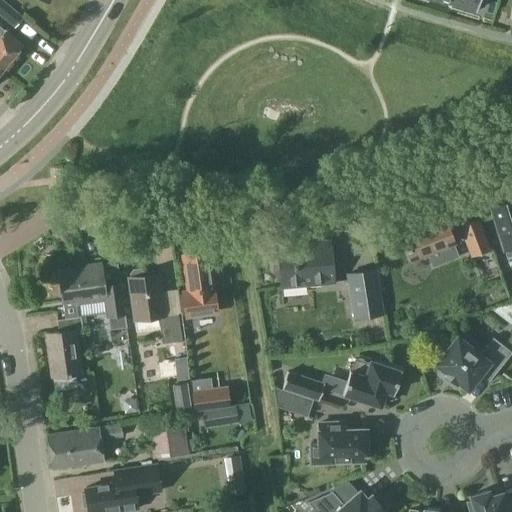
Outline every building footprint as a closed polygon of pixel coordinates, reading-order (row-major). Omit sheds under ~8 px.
[(0,0),(0,15),(14,28),(23,17),(2,0),(0,0)] [(484,0),(453,0),(453,3),(475,10),(477,5),(483,6),(484,0)] [(0,67),(1,69),(19,48),(18,47),(20,44),(5,31),(6,31),(0,26),(0,67)] [(511,193),(501,196),(502,200),(491,204),(507,257),(511,255),(511,193)] [(416,224),(399,230),(410,258),(453,241),(443,214),(427,220),(425,216),(414,221),(416,224)] [(461,227),(472,255),(489,248),(478,220),(461,227)] [(274,259),(273,262),(273,266),(274,270),(276,274),(278,277),(280,277),(281,287),(334,282),(330,240),(310,242),(310,240),(297,241),(297,243),(277,245),(278,255),(276,255),(274,259)] [(183,318),(216,314),(211,285),(206,252),(183,255),(187,288),(180,289),(183,318)] [(63,270),(58,271),(62,303),(64,318),(78,316),(76,303),(103,299),(105,317),(108,317),(109,327),(126,325),(125,314),(120,282),(103,284),(101,265),(63,270)] [(134,320),(158,316),(161,343),(181,340),(177,313),(163,314),(157,273),(154,274),(153,270),(144,271),(140,268),(132,269),(130,273),(130,277),(128,277),(134,320)] [(347,274),(354,318),(383,313),(376,269),(347,274)] [(80,372),(75,334),(83,332),(80,316),(78,316),(64,318),(56,319),(58,331),(46,333),(52,376),(54,376),(56,390),(78,387),(76,373),(80,372)] [(454,341),(450,338),(436,356),(439,359),(436,363),(445,370),(444,372),(457,382),(458,380),(467,388),(480,372),(489,380),(511,352),(501,344),(498,348),(490,341),(480,354),(457,336),(454,341)] [(113,368),(128,366),(126,353),(111,355),(113,368)] [(174,365),(187,363),(186,357),(174,358),(174,365)] [(401,370),(370,360),(365,375),(350,370),(346,381),(334,377),(331,389),(380,406),(385,390),(393,393),(401,370)] [(287,372),(282,387),(318,399),(324,384),(287,372)] [(188,382),(172,384),(176,407),(191,405),(188,382)] [(229,406),(226,386),(191,391),(194,411),(229,406)] [(273,386),(276,405),(306,415),(312,399),(273,386)] [(235,406),(202,411),(205,427),(238,422),(235,406)] [(342,429),(342,422),(317,423),(319,462),(365,460),(364,428),(342,429)] [(152,458),(187,453),(183,425),(147,431),(152,458)] [(98,427),(47,434),(52,468),(102,460),(98,427)] [(231,491),(243,489),(237,452),(224,454),(231,491)] [(84,487),(85,492),(81,493),(83,506),(87,506),(88,511),(104,509),(104,511),(111,511),(137,508),(135,494),(159,490),(155,464),(114,470),(116,482),(84,487)] [(470,495),(472,501),(467,502),(469,511),(508,511),(502,491),(490,495),(489,489),(470,495)] [(307,502),(312,507),(306,511),(383,511),(385,511),(382,508),(385,506),(376,496),(373,498),(371,495),(366,499),(359,491),(343,505),(332,491),(307,502)]
